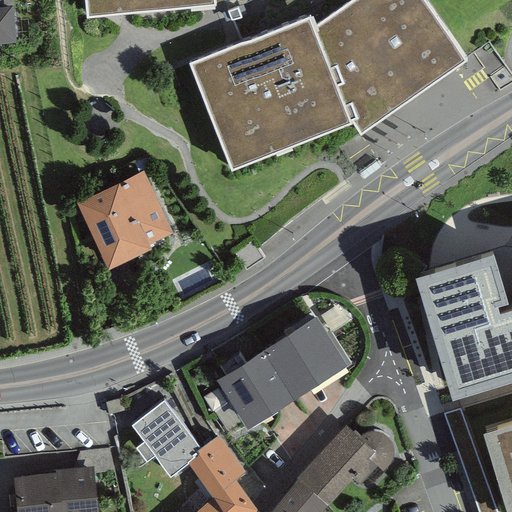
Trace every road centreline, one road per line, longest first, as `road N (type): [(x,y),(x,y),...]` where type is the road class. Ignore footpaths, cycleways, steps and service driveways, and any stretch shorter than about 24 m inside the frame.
road 1 (primary): [(0,386),(136,355),(240,303),(339,232)]
road 2 (primary): [(339,232),(511,115)]
road 3 (residential): [(395,360),(254,511)]
road 4 (residential): [(448,511),(395,360)]
road 5 (residential): [(395,360),(339,232)]
